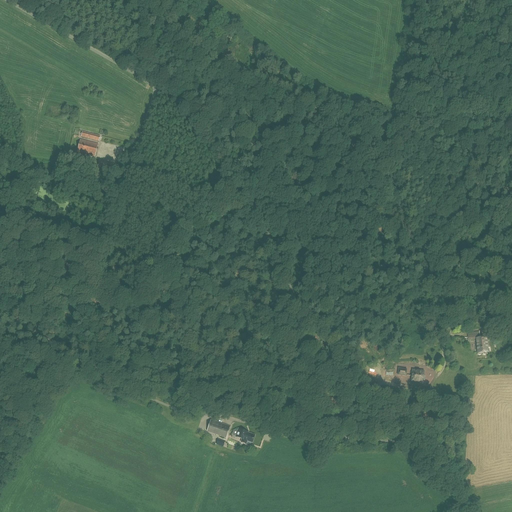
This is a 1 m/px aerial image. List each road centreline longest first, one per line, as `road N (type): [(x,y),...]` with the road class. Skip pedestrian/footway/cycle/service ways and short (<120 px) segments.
road 1 (unclassified): [(431,440),(332,356),(200,117),(9,0)]
road 2 (track): [(34,167),(124,153),(137,143),(154,87),(146,0)]
road 3 (unclassified): [(431,440),(293,437),(202,414)]
road 4 (unclassified): [(460,332),(446,338),(430,389),(461,409),(463,419),(436,445)]
